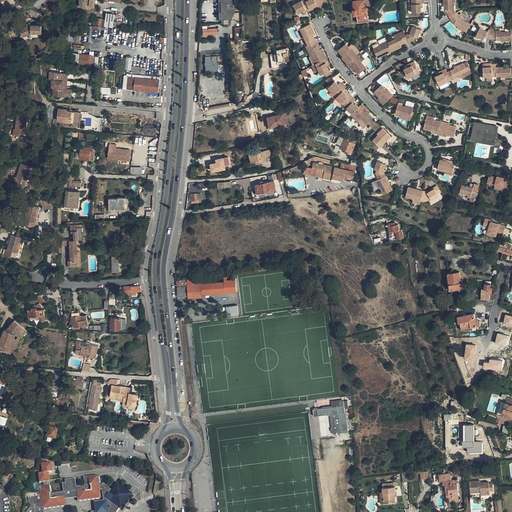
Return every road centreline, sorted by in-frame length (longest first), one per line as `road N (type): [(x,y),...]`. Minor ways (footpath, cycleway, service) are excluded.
road 1 (primary): [(181,427),(163,272),(183,114),(186,0)]
road 2 (primary): [(177,0),(173,137),(153,272),(168,394)]
road 3 (residential): [(169,0),(159,197),(145,279)]
road 4 (residential): [(183,180),(254,175),(309,153),(341,158)]
road 5 (residential): [(177,213),(290,197),(330,183)]
road 6 (residential): [(359,88),(430,151),(416,175),(402,173)]
